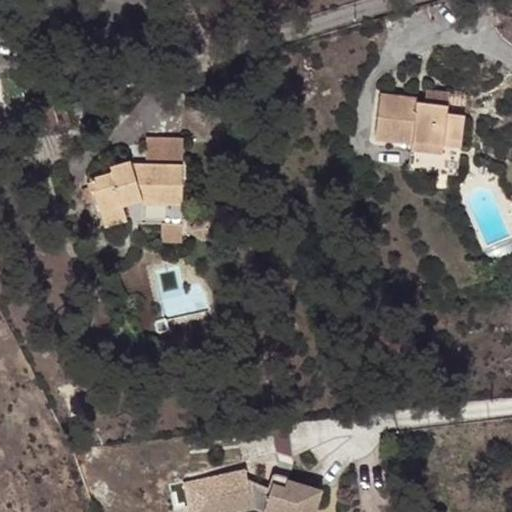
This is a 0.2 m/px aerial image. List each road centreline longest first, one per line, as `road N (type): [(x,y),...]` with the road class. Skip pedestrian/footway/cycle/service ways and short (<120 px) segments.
road 1 (unknown): [(511,405),(374,421),(250,447)]
road 2 (residential): [(396,0),(198,60)]
